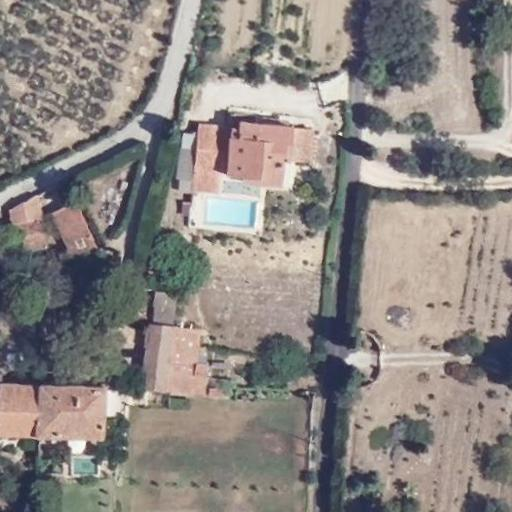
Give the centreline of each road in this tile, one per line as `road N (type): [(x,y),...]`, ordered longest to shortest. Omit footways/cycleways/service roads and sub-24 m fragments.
road 1 (unclassified): [(369,0),(321,511)]
road 2 (unclassified): [(193,0),(156,121),(0,199)]
